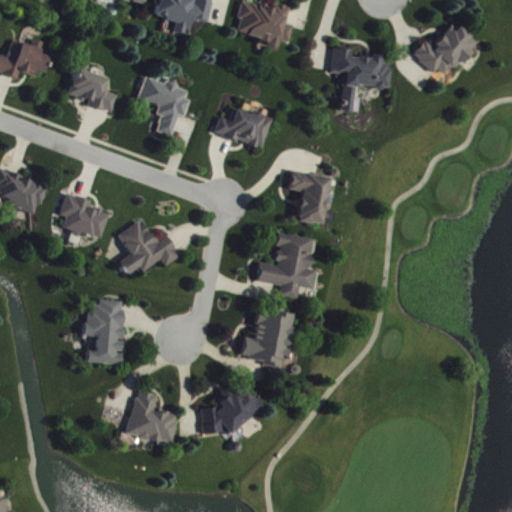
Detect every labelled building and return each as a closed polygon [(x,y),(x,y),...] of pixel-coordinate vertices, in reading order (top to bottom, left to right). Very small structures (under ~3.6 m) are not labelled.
[(213,0),(194,0),(195,1),(190,0),(159,0),(155,19),(177,23),(175,33),(189,36),(192,20),(209,24),(213,0)] [(238,36),(280,46),(281,43),(290,45),(294,27),(287,26),(291,9),(276,6),(275,10),(243,3),(239,20),(242,21),(238,36)] [(447,30),(432,48),(425,42),(413,57),(434,75),(437,71),(444,77),(451,68),(456,71),(478,45),(458,28),(452,34),(447,30)] [(0,61),(0,74),(18,80),(20,73),(38,78),(39,72),(47,74),(52,58),(42,55),(45,44),(35,41),(33,47),(14,42),(10,59),(1,57),(0,61)] [(340,113),(359,114),(360,100),(356,99),(357,88),(390,90),(392,69),(385,68),(386,59),(351,56),(352,51),(334,50),(332,75),(343,76),(340,113)] [(109,80),(79,70),(70,97),(91,104),(90,107),(113,115),(119,97),(105,92),(109,80)] [(139,102),(160,109),(157,116),(162,118),(157,134),(173,139),(180,117),(185,118),(191,102),(186,101),(189,93),(177,89),(177,88),(147,78),(139,102)] [(274,120),(252,113),(251,116),(235,110),(230,123),(221,120),(216,135),(262,152),(274,120)] [(0,202),(35,214),(37,206),(42,208),(49,187),(0,170),(0,202)] [(330,179),(291,173),(289,192),(301,193),(296,223),(323,227),(330,179)] [(102,243),(111,215),(91,209),(93,204),(68,195),(61,217),(67,219),(63,230),(102,243)] [(119,237),(131,256),(120,263),(129,277),(141,269),(143,274),(162,262),(166,268),(180,259),(166,237),(155,243),(142,222),(119,237)] [(260,265),(257,284),(275,287),(274,297),(298,300),(299,290),(313,292),(316,273),(310,272),(315,241),(277,236),(276,248),(278,248),(275,267),(260,265)] [(87,364),(121,367),(122,355),(123,342),(121,342),(124,304),(96,302),(95,313),(87,312),(85,338),(96,339),(95,353),(88,353),(87,364)] [(254,340),(245,339),(242,362),(282,367),(282,362),(288,362),(294,316),(280,314),(280,319),(257,315),(254,340)] [(204,436),(223,435),(227,439),(257,413),(263,413),(263,401),(257,402),(246,389),(243,391),(226,392),(220,398),(221,409),(202,410),(204,436)] [(126,437),(171,448),(178,417),(154,411),(158,397),(137,392),(126,437)]
